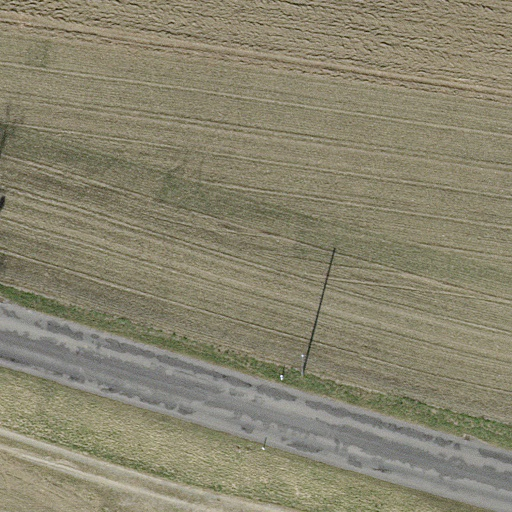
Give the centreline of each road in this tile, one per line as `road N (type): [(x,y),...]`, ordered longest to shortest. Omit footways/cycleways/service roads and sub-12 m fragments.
road 1 (tertiary): [(511,477),(0,328)]
road 2 (track): [(0,446),(229,511)]
